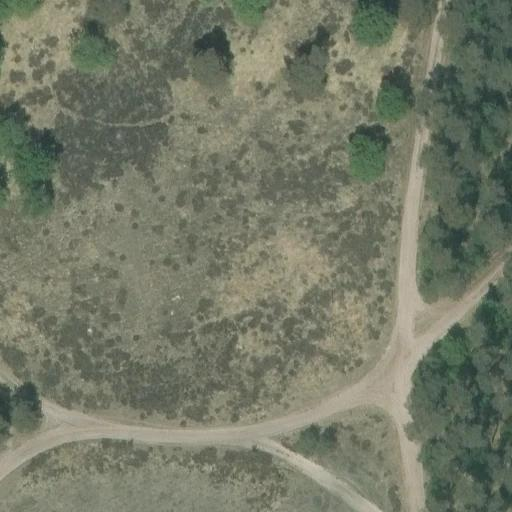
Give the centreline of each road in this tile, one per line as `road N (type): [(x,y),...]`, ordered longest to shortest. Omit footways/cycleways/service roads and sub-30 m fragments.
road 1 (track): [(0,474),(49,426),(150,446),(265,441),(371,383),(403,339),(511,256)]
road 2 (track): [(444,0),(403,339)]
road 3 (track): [(418,511),(405,441),(403,339)]
